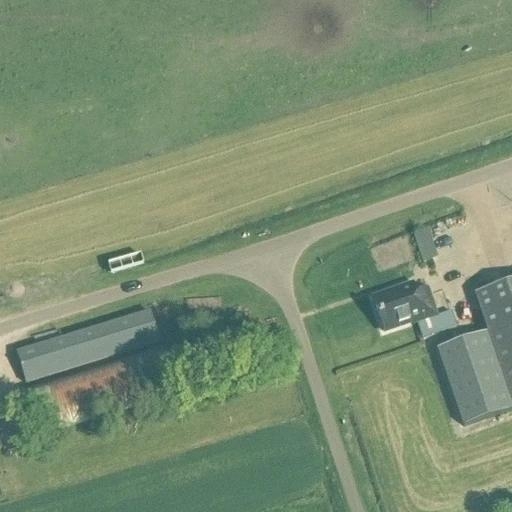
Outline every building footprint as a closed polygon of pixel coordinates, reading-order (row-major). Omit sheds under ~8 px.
[(423,262),(438,257),(428,230),(413,235),(423,262)] [(511,405),(511,284),(475,297),(511,405)] [(372,304),(382,335),(422,321),(424,325),(437,321),(429,296),(417,300),(412,286),(395,292),(397,296),(372,304)] [(159,347),(149,316),(16,358),(26,386),(159,347)] [(26,392),(38,431),(40,435),(172,392),(160,352),(26,392)]
